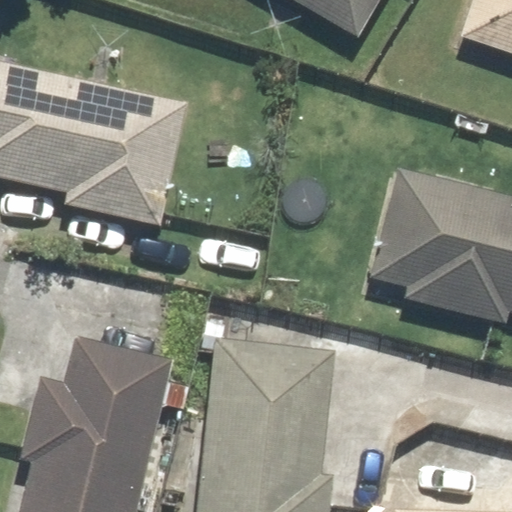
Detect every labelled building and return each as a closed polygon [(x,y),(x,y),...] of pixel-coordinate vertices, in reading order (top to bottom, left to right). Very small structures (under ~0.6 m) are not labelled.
[(281,0),(356,44),(381,0),(281,0)] [(511,0),(469,0),(454,46),(511,65),(511,0)] [(0,179),(62,194),(57,215),(153,237),(180,115),(0,75),(0,179)] [(504,313),(511,315),(511,195),(388,165),(360,277),(402,288),(398,303),(500,329),(504,313)] [(121,511),(160,360),(68,336),(55,387),(36,382),(2,511),(121,511)] [(308,486),(320,356),(205,346),(189,511),(321,511),(323,487),(308,486)]
